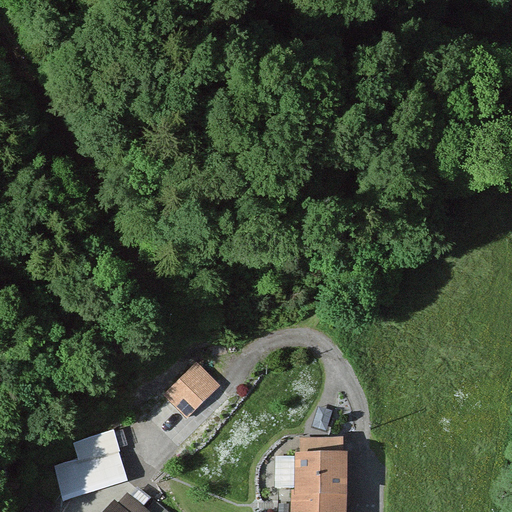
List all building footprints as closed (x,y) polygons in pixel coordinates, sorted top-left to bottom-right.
[(209,391),(189,368),(154,400),(174,422),(209,391)] [(77,459),(54,466),(64,499),(127,479),(119,451),(120,451),(114,429),(72,442),(77,459)] [(299,451),(294,451),(293,489),(290,489),(289,511),(345,511),(346,452),(342,452),(342,438),(299,437),(299,451)] [(115,501),(104,511),(150,511),(128,493),(118,504),(115,501)] [(41,511),(27,501),(18,511),(41,511)]
